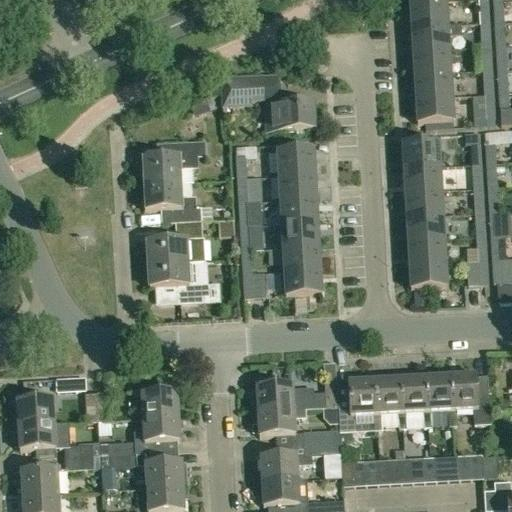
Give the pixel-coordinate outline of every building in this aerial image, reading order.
[(489,26),(488,2),(479,3),(480,27),(489,26)] [(504,26),(502,3),(493,4),(494,26),(504,26)] [(447,29),(447,28),(446,5),(410,7),(411,31),(447,29)] [(481,51),(491,50),(489,26),(480,27),(480,42),(481,51)] [(494,26),(496,50),(505,49),(504,26),(494,26)] [(461,27),(447,28),(447,29),(411,31),(412,55),(449,53),(448,40),(461,39),(461,27)] [(505,49),(496,50),(497,74),(506,73),(505,49)] [(492,74),(491,50),(481,51),(482,75),(492,74)] [(450,77),(449,53),(412,55),(414,79),(450,77)] [(508,97),(506,73),(497,74),(499,98),(508,97)] [(493,98),(492,74),(482,75),(484,99),(493,98)] [(414,79),(415,103),(452,101),(450,77),(414,79)] [(222,96),(222,99),(279,96),(278,80),(221,83),(222,96)] [(508,97),(499,98),(501,129),(511,128),(511,112),(509,112),(508,97)] [(495,123),(493,98),(484,99),(485,123),(495,123)] [(453,125),(452,101),(415,103),(416,127),(453,125)] [(312,106),(266,108),(267,135),(313,133),(312,106)] [(486,168),(495,168),(494,148),(511,147),(511,135),(484,136),(486,168)] [(472,169),(481,168),(480,144),(470,145),(472,169)] [(205,145),(197,146),(197,145),(157,147),(158,161),(142,162),(144,189),(182,187),(181,172),(198,172),(198,161),(206,160),(205,145)] [(403,173),(440,170),(438,146),(402,148),(403,173)] [(279,179),(315,177),(313,153),(278,155),(279,179)] [(236,161),(237,182),(246,181),(245,160),(236,161)] [(483,192),(481,168),(472,169),(473,193),(483,192)] [(497,191),(495,168),(486,168),(487,192),(497,191)] [(440,170),(403,173),(404,197),(441,195),(440,170)] [(315,177),(279,179),(281,204),(316,201),(315,177)] [(247,206),(246,181),(237,182),(238,207),(247,206)] [(175,227),(201,225),(201,211),(196,211),(196,201),(183,202),(182,187),(144,189),(145,214),(161,213),(161,227),(175,227)] [(498,215),(497,191),(487,192),(489,216),(498,215)] [(473,193),(475,217),(484,216),(483,192),(473,193)] [(441,195),(404,197),(406,221),(443,219),(441,195)] [(282,228),(318,225),(316,201),(281,204),(282,228)] [(238,207),(240,231),(249,230),(247,206),(238,207)] [(498,216),(498,215),(489,216),(490,240),(508,239),(511,239),(510,216),(498,216)] [(484,216),(475,217),(476,241),(486,240),(484,216)] [(443,219),(406,221),(407,245),(444,243),(443,219)] [(197,265),(195,243),(202,243),(201,225),(175,227),(176,243),(147,245),(148,268),(187,266),(201,265),(197,265)] [(318,225),(282,228),(283,252),(319,250),(318,225)] [(250,254),(249,230),(240,231),(241,255),(250,254)] [(508,239),(490,240),(492,264),(511,262),(501,263),(500,240),(508,239)] [(487,264),(486,240),(476,241),(477,264),(466,265),(487,264)] [(409,269),(445,267),(444,243),(407,245),(409,269)] [(320,274),(319,250),(283,252),(285,276),(320,274)] [(242,279),(263,277),(251,277),(250,254),(241,255),(242,279)] [(511,286),(511,262),(492,264),(493,288),(511,286)] [(487,264),(466,265),(467,289),(488,288),(487,264)] [(204,265),(201,265),(187,266),(148,268),(149,292),(179,290),(180,306),(205,305),(205,288),(204,265)] [(445,267),(409,269),(410,293),(447,291),(445,267)] [(320,274),(285,276),(286,300),(322,298),(320,274)] [(263,277),(242,279),(244,303),(264,301),(263,277)] [(452,414),(447,414),(449,430),(456,430),(455,414),(471,413),(473,429),(490,428),(489,400),(477,401),(476,379),(450,380),(452,414)] [(450,380),(425,382),(427,416),(422,416),(423,431),(431,431),(430,415),(447,414),(452,414),(450,380)] [(85,381),(75,382),(76,395),(86,395),(85,381)] [(425,382),(400,383),(402,417),(397,417),(399,433),(406,432),(405,417),(422,416),(427,416),(425,382)] [(338,411),(337,409),(336,383),(324,384),(325,397),(325,412),(338,411)] [(400,383),(374,385),(376,418),(371,418),(373,434),(380,434),(380,418),(397,417),(402,417),(400,383)] [(355,419),(371,418),(376,418),(374,385),(348,386),(350,408),(337,409),(338,411),(339,436),(355,435),(355,419)] [(313,391),(292,392),(292,389),(256,391),(258,415),(294,413),(305,413),(325,412),(325,397),(313,397),(313,391)] [(108,396),(96,397),(98,424),(110,424),(108,396)] [(140,398),(142,423),(178,421),(176,396),(140,398)] [(98,424),(96,397),(85,398),(86,425),(98,424)] [(16,405),(18,430),(53,428),(52,403),(16,405)] [(305,413),(294,413),(258,415),(259,440),(295,438),(294,421),(305,421),(305,413)] [(108,460),(152,457),(152,447),(180,445),(178,421),(142,423),(143,435),(134,436),(134,446),(107,447),(108,460)] [(53,428),(18,430),(19,455),(55,453),(53,428)] [(303,436),(304,449),(339,447),(339,434),(303,436)] [(304,449),(304,459),(304,460),(311,460),(340,458),(339,447),(304,449)] [(63,450),(64,462),(92,461),(92,448),(63,450)] [(183,474),(181,474),(181,466),(153,467),(152,457),(108,460),(109,472),(145,469),(147,493),(182,490),(187,490),(186,477),(184,477),(183,474)] [(482,458),(470,459),(471,483),(483,483),(482,458)] [(260,462),(261,485),(298,484),(297,469),(312,468),(311,460),(304,460),(304,459),(260,462)] [(460,484),(471,483),(470,459),(459,460),(460,484)] [(437,485),(449,485),(448,460),(436,461),(437,485)] [(449,485),(460,484),(459,460),(448,460),(449,485)] [(92,461),(64,462),(65,473),(93,472),(92,461)] [(425,486),(437,485),(436,461),(424,462),(425,486)] [(402,487),(414,487),(412,462),(401,463),(402,487)] [(424,462),(412,462),(414,487),(425,486),(424,462)] [(390,488),(402,487),(401,463),(389,464),(390,488)] [(377,464),(366,465),(367,489),(379,489),(377,464)] [(389,464),(377,464),(379,489),(390,488),(389,464)] [(354,490),(367,489),(366,465),(354,466),(354,490)] [(342,491),(354,490),(354,466),(341,466),(342,491)] [(20,475),(21,500),(58,498),(56,473),(20,475)] [(299,508),(298,484),(261,485),(263,510),(299,508)] [(511,511),(511,501),(511,502),(510,486),(494,487),(494,495),(485,495),(484,511),(511,511)] [(183,511),(182,490),(147,493),(148,511),(183,511)] [(58,511),(58,498),(21,500),(21,511),(58,511)]
